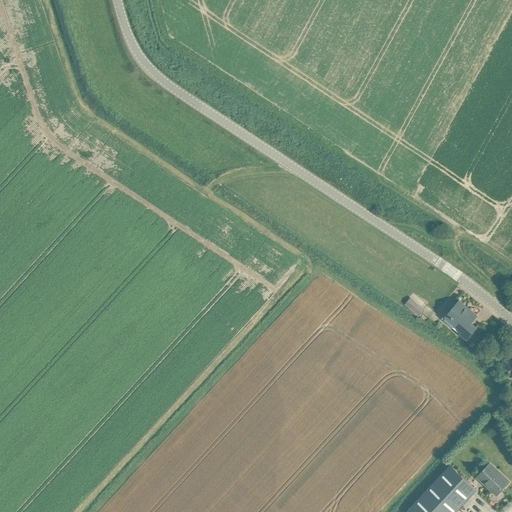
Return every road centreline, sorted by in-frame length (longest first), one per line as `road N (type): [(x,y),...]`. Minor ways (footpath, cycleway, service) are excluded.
road 1 (tertiary): [(511,320),(438,262),(169,87),(130,40),(119,0)]
road 2 (track): [(497,307),(491,284),(454,243),(451,218),(410,194)]
